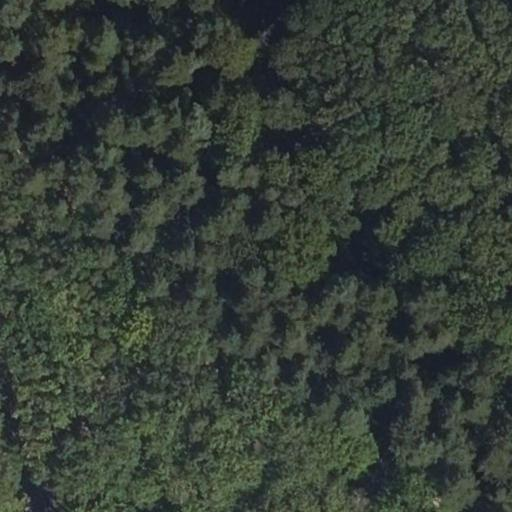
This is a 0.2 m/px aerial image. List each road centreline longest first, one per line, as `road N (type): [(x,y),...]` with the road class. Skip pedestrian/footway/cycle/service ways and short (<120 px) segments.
road 1 (track): [(460,511),(369,426),(155,301)]
road 2 (track): [(155,301),(0,217)]
